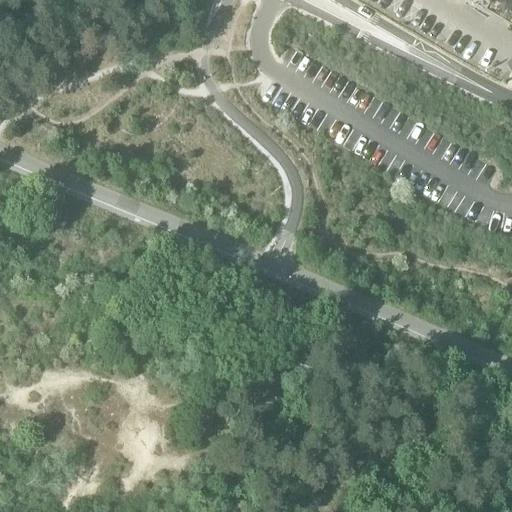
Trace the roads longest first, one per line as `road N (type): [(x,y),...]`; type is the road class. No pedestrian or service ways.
road 1 (unknown): [(511,289),(484,273),(332,245),(305,157),(250,109),(228,69),(226,41),(244,0)]
road 2 (unknown): [(225,56),(160,58),(70,123),(53,123),(0,90)]
road 3 (tertiary): [(289,0),(511,102)]
road 4 (tertiary): [(511,100),(340,0)]
